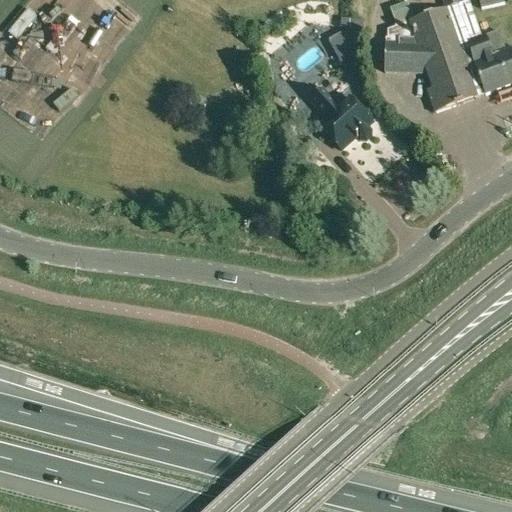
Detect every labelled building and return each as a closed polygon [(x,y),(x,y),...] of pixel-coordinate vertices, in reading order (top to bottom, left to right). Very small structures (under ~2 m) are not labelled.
[(416,22),(398,28),(387,32),(387,40),(385,40),(384,75),(427,76),(432,89),(426,91),(434,113),(501,90),(483,38),(470,3),(472,2),(471,0),(440,0),(444,12),(416,22)] [(398,28),(416,22),(411,9),(392,15),(398,28)] [(344,72),(364,62),(363,32),(348,31),(328,42),(344,72)] [(483,38),(501,90),(511,85),(511,50),(506,52),(499,32),(483,38)] [(86,59),(70,62),(73,79),(89,75),(86,59)] [(323,93),(313,102),(328,120),(320,127),(341,152),(357,138),(361,142),(367,143),(371,139),(371,133),(368,129),(370,127),(359,115),(362,112),(351,100),(339,111),(323,93)]
